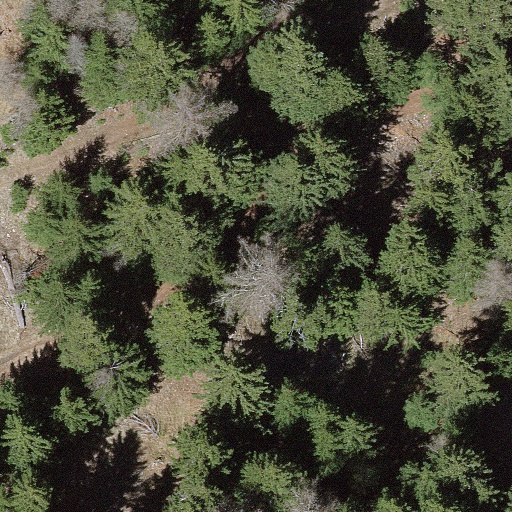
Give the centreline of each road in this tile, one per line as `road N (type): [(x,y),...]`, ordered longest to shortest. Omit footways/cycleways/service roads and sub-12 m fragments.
road 1 (track): [(511,62),(322,135),(179,283),(0,367)]
road 2 (track): [(386,0),(248,46),(130,127),(0,174)]
